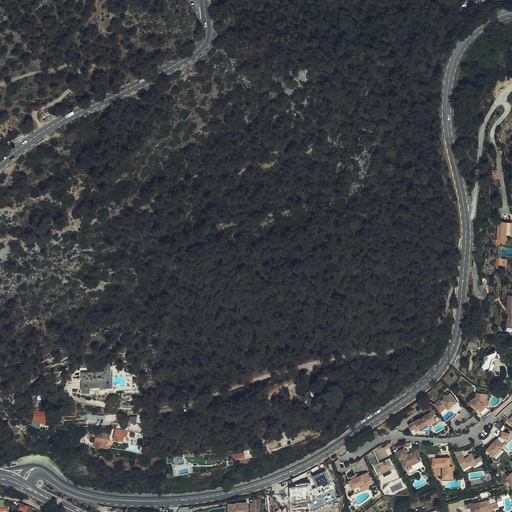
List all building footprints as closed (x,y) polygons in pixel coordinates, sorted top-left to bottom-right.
[(511,238),(511,227),(499,225),(495,248),(504,249),(505,242),(509,243),(510,238),(511,238)] [(479,337),(472,335),(470,342),(477,344),(479,337)] [(487,354),(485,353),(482,362),(484,363),(482,367),(483,370),(486,371),(489,370),(493,359),(497,357),(498,354),(497,351),(496,351),(487,354)] [(112,391),(111,371),(80,373),(81,392),(89,391),(89,392),(112,391)] [(448,410),(451,410),(453,413),(454,414),(459,410),(457,408),(461,405),(448,391),(433,404),(440,411),(446,406),(448,410)] [(475,397),(468,402),(475,409),(476,407),(478,409),(480,411),(479,412),(484,417),(492,411),(487,406),(484,405),(486,399),(488,395),(476,392),(475,397)] [(426,424),(427,425),(428,424),(435,420),(432,415),(435,413),(430,407),(424,410),(426,413),(424,415),(420,418),(419,417),(408,424),(411,429),(414,427),(417,425),(419,428),(426,424)] [(47,411),(31,409),(29,417),(38,419),(37,420),(43,421),(45,414),(47,415),(47,411)] [(432,415),(435,420),(428,424),(429,427),(441,421),(436,413),(435,413),(432,415)] [(504,415),(499,421),(504,425),(509,419),(504,415)] [(504,425),(499,421),(495,427),(502,432),(503,432),(504,426),(504,425)] [(124,433),(127,434),(127,430),(115,429),(113,439),(123,441),(124,436),(124,433)] [(497,452),(501,448),(504,445),(503,443),(507,439),(508,439),(509,434),(503,432),(502,432),(500,436),(501,437),(498,440),(497,439),(494,441),(493,440),(489,444),(491,445),(486,449),(486,452),(490,453),(493,456),(497,452)] [(112,445),(112,439),(110,439),(106,438),(107,437),(100,435),(99,437),(92,435),(91,437),(95,438),(95,442),(101,443),(100,447),(107,448),(107,447),(108,444),(112,445)] [(403,448),(396,452),(404,468),(406,466),(408,469),(422,462),(416,450),(410,453),(411,455),(409,456),(407,454),(406,455),(403,448)] [(460,449),(454,451),(457,458),(463,455),(460,449)] [(374,470),(376,475),(381,472),(382,474),(390,471),(389,469),(393,467),(389,458),(379,463),(378,463),(378,464),(377,463),(376,461),(377,461),(373,451),(366,455),(371,464),(372,463),(375,470),(374,470)] [(173,462),(173,464),(177,464),(178,465),(184,463),(182,455),(180,455),(177,455),(177,454),(176,454),(175,455),(173,456),(172,456),(172,461),(173,462)] [(463,455),(457,458),(463,468),(471,465),(472,467),(482,462),(479,457),(476,459),(472,454),(469,455),(469,456),(465,458),(463,455)] [(442,477),(452,477),(452,467),(449,466),(449,459),(432,459),(432,467),(442,467),(442,477)] [(351,469),(344,472),(347,478),(354,474),(351,469)] [(366,472),(358,476),(356,477),(354,474),(347,478),(351,488),(358,485),(360,490),(367,486),(367,485),(371,482),(366,472)] [(358,485),(351,488),(354,495),(361,491),(360,490),(358,485)] [(488,499),(478,502),(481,511),(491,511),(492,511),(491,508),(491,506),(497,504),(496,501),(501,500),(500,496),(495,497),(488,499)] [(3,505),(4,500),(0,499),(0,511),(10,511),(10,509),(8,509),(8,505),(3,506),(3,505)] [(255,499),(251,499),(252,510),(250,510),(249,511),(260,511),(261,511),(261,507),(260,500),(261,500),(261,499),(260,499),(255,499)] [(31,511),(32,506),(20,502),(18,508),(27,510),(27,509),(31,511)] [(481,511),(481,510),(478,502),(469,505),(470,511),(481,511)] [(236,503),(230,503),(229,511),(247,511),(247,503),(236,503)]
